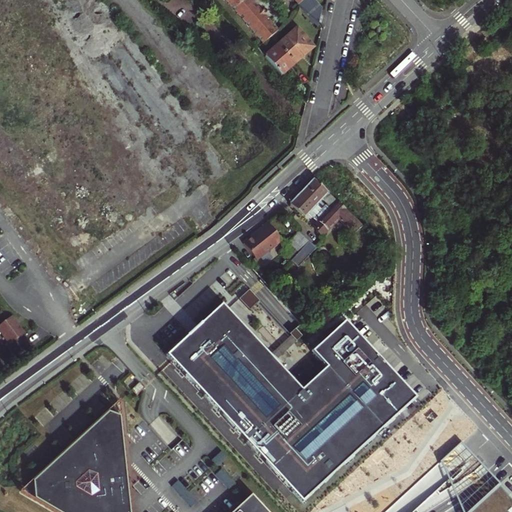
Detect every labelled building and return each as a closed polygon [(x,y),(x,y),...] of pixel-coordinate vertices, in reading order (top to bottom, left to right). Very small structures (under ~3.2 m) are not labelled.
[(262,44),(277,31),(250,0),(233,0),(228,5),(262,44)] [(280,41),(278,43),(294,63),(305,54),(314,46),(298,27),(281,42),(280,41)] [(276,46),(266,55),(281,74),(288,68),(294,63),(278,43),(275,45),(276,46)] [(232,165),(259,145),(236,116),(210,136),(232,165)] [(338,203),(314,180),(305,189),(320,203),(322,201),(326,205),(324,207),(329,212),(338,203)] [(320,203),(305,189),(299,196),(323,219),(329,212),(324,207),(322,210),(317,206),(320,203)] [(323,219),(299,196),(290,205),(304,219),(311,212),(315,216),(313,218),(318,223),(323,219)] [(323,219),(318,223),(314,228),(317,231),(322,236),(339,219),(354,234),(363,226),(338,203),(329,212),(323,219)] [(253,237),(243,244),(257,261),(282,241),(268,223),(258,230),(259,233),(257,235),(255,237),(253,237)] [(309,242),(298,232),(293,237),(288,242),(299,252),(309,242)] [(293,237),(290,234),(282,241),(275,249),(279,252),(288,242),(293,237)] [(221,307),(167,357),(169,359),(302,503),(415,399),(345,323),(312,354),(326,370),(300,393),(221,307)] [(0,328),(10,342),(25,331),(14,315),(0,324),(0,328)] [(139,384),(132,390),(136,394),(143,387),(139,384)] [(55,511),(129,511),(127,490),(125,490),(123,473),(126,473),(119,420),(108,413),(32,482),(36,501),(55,511)] [(511,511),(511,496),(472,456),(411,511),(511,511)] [(221,470),(216,475),(229,490),(234,485),(221,470)] [(177,481),(172,486),(190,507),(196,502),(177,481)] [(265,511),(251,496),(233,511),(265,511)]
